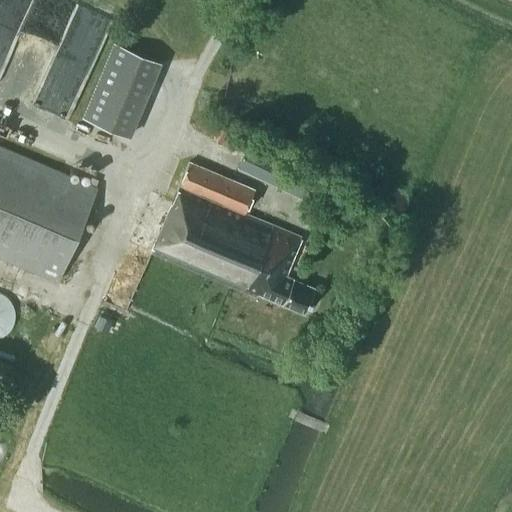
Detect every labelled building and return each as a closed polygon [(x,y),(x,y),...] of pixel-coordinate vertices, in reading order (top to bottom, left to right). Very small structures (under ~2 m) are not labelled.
[(114,41),(83,116),(128,135),(159,60),(114,41)] [(227,131),(218,127),(212,139),(221,144),(227,131)] [(302,197),(312,176),(247,144),(237,166),(302,197)] [(0,256),(57,280),(97,187),(0,146),(0,256)] [(257,293),(283,304),(304,313),(315,288),(284,275),(300,237),(244,213),(254,189),(189,161),(153,246),(150,243),(148,249),(151,250),(151,251),(255,296),(257,293)] [(12,314),(13,307),(12,300),(9,295),(6,292),(2,288),(0,287),(0,326),(2,326),(7,322),(9,319),(12,314)] [(100,315),(95,326),(104,330),(109,319),(100,315)]
